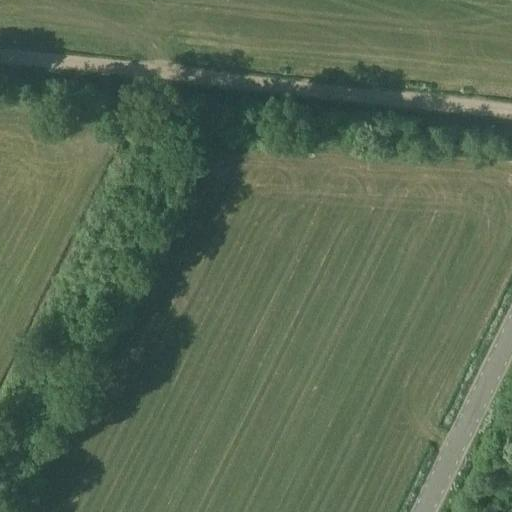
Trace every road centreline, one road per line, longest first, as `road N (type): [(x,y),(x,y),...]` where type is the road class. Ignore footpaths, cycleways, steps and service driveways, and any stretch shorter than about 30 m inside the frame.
road 1 (track): [(0,64),(511,121)]
road 2 (tertiary): [(427,511),(511,340)]
road 3 (track): [(72,205),(131,77)]
